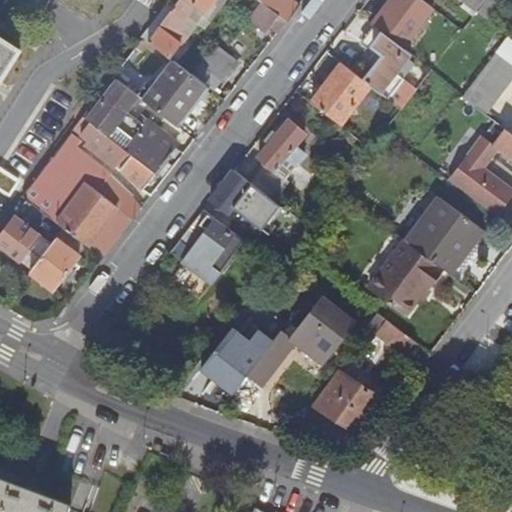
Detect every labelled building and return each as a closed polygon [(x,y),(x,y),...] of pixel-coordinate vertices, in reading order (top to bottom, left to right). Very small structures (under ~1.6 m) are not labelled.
[(177,0),(147,40),(168,57),(180,43),(172,36),(195,5),(204,10),(211,0),(177,0)] [(276,0),(258,0),(265,4),(278,14),(287,20),(292,13),(296,8),(276,0)] [(423,0),(390,0),(372,24),(381,31),(402,47),(433,7),(423,0)] [(476,13),(493,26),(506,9),(494,0),(485,0),(480,7),(476,13)] [(264,32),(278,14),(265,4),(260,10),(258,8),(249,20),(264,32)] [(402,47),(381,31),(370,46),(383,55),(364,80),(370,86),(379,92),(409,53),(402,47)] [(0,36),(0,77),(19,48),(0,36)] [(511,39),(510,38),(465,97),(485,112),(511,75),(511,39)] [(206,85),(212,90),(236,60),(215,45),(191,75),(206,85)] [(142,100),(175,125),(206,85),(191,75),(173,61),(142,100)] [(364,80),(342,64),(312,105),(339,125),(370,86),(364,80)] [(86,121),(148,168),(157,174),(176,149),(135,119),(125,132),(116,125),(137,97),(116,81),(86,121)] [(395,118),(398,114),(370,92),(360,104),(385,123),(391,114),(395,118)] [(136,184),(148,168),(86,121),(84,119),(70,140),(83,151),(90,142),(123,166),(123,170),(136,184)] [(251,183),(273,199),(289,179),(285,176),(297,161),(288,154),(305,133),(288,121),(260,155),(267,162),(251,183)] [(494,145),(511,158),(511,133),(506,129),(494,145)] [(56,160),(68,169),(71,165),(99,186),(95,191),(121,210),(129,199),(104,180),(110,172),(83,151),(70,140),(56,160)] [(121,210),(95,191),(68,169),(56,160),(51,156),(35,178),(21,197),(25,201),(35,207),(63,229),(103,259),(133,220),(121,210)] [(251,183),(234,170),(210,201),(227,215),(251,183)] [(438,196),(405,241),(433,262),(444,270),(448,274),(481,229),(438,196)] [(23,224),(35,207),(25,201),(0,233),(0,247),(30,271),(50,245),(23,224)] [(179,241),(170,253),(200,277),(203,276),(208,280),(214,273),(208,268),(210,266),(219,273),(242,242),(207,217),(200,225),(207,231),(191,250),(179,241)] [(30,271),(29,272),(52,290),(79,258),(55,239),(50,245),(30,271)] [(428,290),(444,270),(433,262),(405,241),(370,289),(404,314),(425,288),(428,290)] [(327,290),(333,294),(336,290),(331,286),(327,290)] [(333,294),(327,290),(323,287),(304,310),(352,346),(357,340),(367,326),(355,317),(352,321),(343,314),(348,306),(333,294)] [(367,326),(357,340),(366,347),(375,335),(404,356),(414,342),(376,313),(367,326)] [(218,347),(200,372),(229,393),(248,369),(218,347)] [(314,405),(358,432),(380,398),(336,371),(314,405)] [(0,484),(0,511),(67,511),(68,511),(0,484)]
